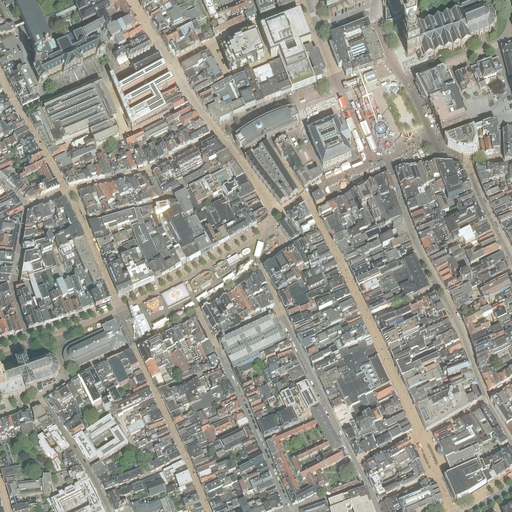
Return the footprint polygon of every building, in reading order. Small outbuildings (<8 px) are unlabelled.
[(31,0),(4,0),(3,1),(5,8),(6,7),(6,8),(14,4),(27,34),(32,44),(30,44),(28,50),(32,51),(37,61),(36,61),(32,62),(32,66),(33,68),(35,69),(32,70),(38,83),(41,82),(41,83),(43,84),(45,83),(45,81),(45,80),(47,79),(46,77),(61,70),(63,73),(82,64),(80,61),(95,53),(96,55),(98,54),(99,55),(100,56),(102,55),(103,53),(102,52),(105,51),(98,38),(90,42),(89,38),(84,40),(81,33),(80,32),(72,36),(71,35),(61,40),(60,38),(55,41),(51,43),(31,0)] [(96,25),(81,33),(84,40),(89,38),(97,34),(100,40),(101,40),(106,51),(107,53),(110,52),(104,41),(103,41),(102,39),(104,38),(101,32),(100,32),(99,30),(102,29),(103,31),(112,26),(104,12),(110,9),(110,8),(114,6),(117,11),(119,10),(121,12),(122,14),(113,18),(116,24),(131,16),(132,16),(127,8),(122,0),(105,0),(95,5),(95,4),(92,0),(91,0),(86,3),(85,4),(85,3),(83,4),(82,2),(74,6),(55,15),(57,18),(76,9),(82,22),(95,16),(99,24),(96,25)] [(144,11),(145,11),(156,4),(153,0),(151,0),(141,6),(144,11)] [(148,16),(148,17),(159,11),(159,10),(163,9),(173,3),(176,1),(176,0),(173,0),(172,1),(171,0),(163,0),(160,2),(156,4),(145,11),(144,11),(147,17),(148,16)] [(212,18),(215,23),(216,23),(216,22),(216,21),(220,20),(217,14),(216,15),(216,11),(217,10),(213,0),(202,0),(210,19),(212,18)] [(216,21),(216,22),(216,23),(221,34),(228,31),(225,24),(229,22),(227,19),(227,18),(232,16),(232,18),(239,15),(243,13),(245,12),(252,9),(247,0),(237,0),(240,5),(217,14),(220,20),(216,21)] [(255,4),(260,18),(275,12),(270,0),(254,0),(256,3),(255,4)] [(279,11),(289,7),(287,0),(276,4),(279,11)] [(343,3),(350,0),(324,0),(327,9),(339,5),(343,4),(343,3)] [(387,0),(388,4),(387,4),(387,5),(388,5),(387,5),(387,6),(387,7),(388,8),(389,8),(389,9),(391,14),(393,20),(400,17),(403,16),(404,17),(405,16),(405,15),(399,0),(387,0)] [(399,0),(405,15),(409,14),(416,11),(417,0),(399,0)] [(169,30),(166,24),(169,22),(172,29),(189,20),(192,25),(196,23),(206,18),(201,5),(200,3),(199,1),(195,4),(193,5),(196,9),(187,14),(183,6),(176,9),(152,22),(151,22),(155,29),(159,35),(169,30)] [(474,3),(474,1),(458,7),(457,9),(459,13),(451,16),(450,15),(449,15),(449,17),(442,19),(442,17),(441,18),(441,20),(433,22),(433,21),(432,21),(432,23),(424,26),(422,25),(421,27),(415,29),(413,28),(413,29),(414,30),(416,37),(422,52),(425,59),(428,58),(429,63),(436,60),(444,57),(443,55),(443,54),(445,54),(444,52),(452,49),(453,51),(454,51),(453,49),(460,46),(461,48),(462,48),(461,46),(462,46),(462,45),(464,45),(465,45),(464,44),(467,43),(467,44),(468,43),(470,42),(471,42),(470,41),(470,40),(470,39),(474,37),(474,38),(475,38),(475,37),(479,35),(479,36),(480,36),(479,35),(480,35),(481,34),(482,33),(483,34),(483,33),(484,34),(485,34),(484,33),(488,32),(489,33),(490,32),(489,31),(493,28),(494,28),(495,28),(494,27),(495,22),(496,22),(496,21),(495,21),(495,17),(496,16),(495,15),(494,16),(492,12),(492,11),(492,10),(491,11),(486,9),(487,8),(486,7),(485,8),(482,9),(479,1),(474,3)] [(173,3),(163,9),(165,12),(161,14),(159,11),(148,17),(151,22),(152,22),(176,9),(173,3)] [(245,12),(243,13),(244,15),(247,23),(254,20),(256,19),(253,11),(252,9),(245,12)] [(109,42),(113,40),(138,27),(133,18),(132,16),(131,17),(131,16),(116,24),(112,26),(103,31),(109,42)] [(241,25),(245,24),(242,16),(240,17),(238,18),(234,19),(229,22),(225,24),(228,31),(238,26),(241,25)] [(260,32),(261,34),(262,37),(268,50),(271,58),(278,56),(279,58),(280,61),(292,92),(293,92),(294,93),(298,91),(299,91),(300,89),(304,88),(307,86),(309,87),(313,85),(313,84),(315,83),(312,75),(303,53),(303,52),(301,47),(311,43),(307,32),(301,16),(260,32)] [(189,20),(172,29),(169,30),(159,35),(163,41),(180,32),(192,25),(189,20)] [(0,36),(15,31),(12,23),(0,26),(0,36)] [(201,32),(196,23),(192,25),(180,32),(163,41),(164,42),(169,49),(169,48),(174,46),(180,43),(177,37),(181,35),(184,41),(194,35),(201,32)] [(221,34),(216,23),(215,23),(210,25),(215,37),(221,34)] [(363,37),(372,34),(367,23),(359,26),(363,37)] [(363,37),(359,26),(351,30),(354,37),(359,35),(362,38),(363,37)] [(138,27),(113,40),(118,47),(129,42),(134,39),(142,34),(138,27)] [(344,41),(346,40),(354,37),(351,30),(343,33),(343,32),(338,35),(330,37),(333,44),(329,46),(331,51),(335,50),(346,46),(344,41)] [(256,33),(220,47),(230,72),(265,58),(256,33)] [(131,46),(136,43),(144,39),(145,38),(142,34),(134,39),(135,40),(130,43),(131,45),(131,46)] [(363,37),(362,38),(370,61),(372,68),(373,68),(382,65),(383,64),(383,63),(382,60),(384,59),(384,60),(384,58),(375,37),(374,34),(372,35),(372,34),(363,37)] [(180,43),(174,46),(179,56),(200,45),(206,41),(204,37),(198,40),(197,40),(194,35),(184,41),(180,43)] [(417,54),(422,52),(416,37),(411,38),(411,39),(411,40),(410,41),(408,41),(408,40),(407,40),(401,42),(403,48),(404,48),(405,48),(406,49),(406,50),(405,51),(405,52),(407,58),(413,56),(413,55),(413,54),(414,53),(415,53),(416,54),(417,54)] [(131,45),(128,46),(131,52),(148,43),(145,38),(144,39),(136,43),(131,46),(131,45)] [(148,43),(131,52),(125,55),(127,60),(129,60),(150,49),(151,47),(148,43)] [(346,45),(346,46),(335,50),(331,51),(338,69),(342,68),(346,77),(352,75),(352,74),(347,58),(351,57),(346,45)] [(511,45),(501,48),(503,56),(511,53),(511,45)] [(128,46),(122,49),(125,55),(131,52),(128,46)] [(179,56),(174,46),(169,48),(170,49),(169,49),(175,58),(179,56)] [(125,55),(122,49),(113,54),(116,60),(125,55)] [(321,80),(323,79),(322,76),(327,74),(317,50),(313,52),(311,50),(303,53),(312,75),(315,83),(317,82),(318,83),(321,82),(321,80)] [(424,61),(425,59),(422,52),(417,54),(420,62),(423,60),(424,61)] [(183,67),(181,68),(185,75),(200,68),(204,66),(213,61),(211,57),(210,57),(208,53),(203,56),(196,60),(183,67)] [(511,53),(503,56),(503,58),(504,60),(509,78),(511,77),(511,57),(511,56),(511,53)] [(137,77),(163,64),(158,56),(133,69),(137,77)] [(372,68),(370,61),(354,66),(351,57),(347,58),(352,74),(352,75),(372,68)] [(498,83),(505,81),(501,68),(498,59),(497,59),(491,61),(477,66),(471,69),(477,85),(480,91),(485,89),(482,81),(496,76),(498,83)] [(213,61),(204,66),(208,73),(207,73),(210,80),(210,81),(213,85),(223,79),(221,75),(218,70),(218,69),(217,68),(216,65),(213,61)] [(269,66),(281,97),(292,93),(291,93),(292,92),(280,61),(269,66)] [(5,74),(11,72),(8,65),(2,68),(5,74)] [(110,80),(115,92),(132,133),(169,115),(166,109),(163,103),(160,98),(158,94),(175,85),(171,79),(155,88),(150,91),(148,86),(146,84),(167,72),(164,66),(143,77),(129,85),(119,90),(115,78),(110,80)] [(200,68),(185,75),(189,83),(190,83),(207,73),(208,73),(204,66),(200,68)] [(253,72),(265,104),(281,98),(281,97),(269,66),(253,72)] [(26,92),(29,98),(37,94),(38,94),(35,89),(34,90),(24,67),(16,71),(17,73),(19,78),(22,85),(24,88),(26,92)] [(455,89),(447,69),(434,74),(415,81),(427,105),(441,99),(440,95),(455,89)] [(469,70),(460,74),(467,89),(469,88),(475,86),(469,70)] [(19,78),(17,73),(12,75),(11,72),(5,74),(6,77),(9,83),(19,78)] [(253,72),(245,76),(257,106),(265,104),(253,72)] [(190,83),(189,83),(193,90),(194,89),(193,90),(210,81),(210,80),(207,73),(190,83)] [(467,89),(460,74),(455,76),(463,96),(471,93),(469,88),(467,89)] [(245,76),(234,80),(236,84),(245,111),(257,106),(245,76)] [(12,90),(22,85),(19,78),(9,83),(12,90)] [(231,79),(211,90),(213,96),(236,84),(234,80),(233,80),(231,79)] [(210,81),(193,90),(196,95),(210,88),(213,86),(213,85),(210,81)] [(96,147),(119,137),(112,121),(117,119),(109,102),(111,101),(106,91),(105,92),(101,84),(83,92),(44,109),(44,110),(37,114),(36,115),(43,130),(38,133),(49,152),(64,145),(63,143),(89,131),(96,147)] [(244,112),(245,111),(236,84),(213,96),(214,96),(218,103),(216,103),(216,104),(214,105),(216,110),(209,113),(218,125),(225,122),(245,113),(244,112)] [(14,93),(17,97),(26,92),(24,88),(22,85),(12,90),(14,93)] [(160,98),(163,103),(180,94),(177,89),(160,98)] [(459,98),(455,89),(440,95),(441,99),(427,105),(436,122),(437,124),(442,134),(455,129),(469,124),(465,114),(459,98)] [(200,103),(201,102),(213,96),(211,90),(198,96),(197,97),(200,103)] [(503,90),(495,98),(497,100),(505,92),(504,91),(503,90)] [(17,97),(20,103),(29,98),(26,92),(17,97)] [(31,103),(38,100),(39,100),(39,99),(37,94),(29,98),(31,103)] [(180,94),(163,103),(166,109),(169,108),(171,107),(171,106),(178,102),(184,99),(180,94),(180,95),(180,94)] [(213,96),(201,102),(201,103),(204,109),(213,104),(212,101),(213,101),(211,98),(213,96)] [(0,105),(8,103),(8,102),(7,101),(6,97),(0,98),(0,105)] [(23,107),(31,103),(29,98),(20,103),(22,107),(23,107)] [(184,101),(183,101),(184,100),(184,99),(178,102),(171,106),(171,107),(172,107),(174,112),(181,109),(188,105),(184,100),(184,101)] [(208,112),(209,113),(216,110),(214,105),(216,104),(216,103),(215,104),(213,101),(212,101),(213,104),(204,109),(205,108),(204,109),(206,113),(207,113),(208,112)] [(0,115),(7,112),(12,110),(9,104),(0,106),(0,115)] [(184,118),(193,114),(194,113),(190,109),(181,113),(184,118)] [(10,120),(16,117),(12,110),(7,112),(0,115),(0,119),(1,121),(4,119),(5,120),(9,118),(10,120)] [(266,121),(264,122),(271,139),(273,138),(280,135),(298,128),(296,123),(298,122),(295,115),(293,116),(291,112),(282,115),(273,119),(266,121)] [(184,118),(181,113),(172,118),(165,121),(168,126),(179,121),(184,118)] [(180,123),(168,130),(167,127),(164,128),(166,132),(168,131),(171,136),(179,132),(199,122),(200,122),(194,114),(193,114),(184,118),(179,121),(180,123)] [(37,133),(38,133),(43,130),(36,115),(30,118),(30,120),(29,121),(30,121),(37,133)] [(5,120),(9,128),(10,127),(11,128),(15,126),(19,124),(17,120),(16,117),(10,120),(9,118),(5,120)] [(350,140),(349,138),(348,137),(348,136),(347,134),(346,132),(346,130),(344,131),(342,126),(343,126),(342,125),(339,126),(338,126),(337,121),(335,122),(333,123),(331,123),(330,124),(329,124),(327,125),(325,126),(325,125),(323,126),(321,127),(319,128),(317,129),(316,129),(316,130),(315,130),(313,131),(311,132),(312,132),(310,132),(308,133),(309,135),(310,136),(309,137),(310,138),(311,140),(312,142),(313,143),(312,143),(313,144),(312,144),(313,145),(313,146),(314,148),(315,150),(315,152),(316,154),(317,156),(318,157),(318,158),(319,158),(319,160),(320,162),(320,161),(321,163),(321,165),(322,167),(323,168),(325,168),(324,168),(326,167),(328,166),(330,165),(330,166),(330,165),(331,166),(332,165),(333,164),(334,164),(336,163),(336,164),(339,162),(338,162),(340,162),(340,161),(342,161),(344,160),(344,159),(346,159),(348,158),(349,157),(351,156),(349,152),(350,152),(349,151),(352,150),(352,149),(351,149),(351,146),(350,144),(351,144),(350,142),(350,140)] [(25,128),(22,122),(15,126),(11,128),(10,127),(9,128),(5,130),(8,136),(13,133),(25,128)] [(137,142),(143,140),(144,143),(166,132),(164,128),(167,127),(164,122),(142,133),(133,137),(136,143),(132,145),(133,145),(136,153),(142,150),(141,150),(137,142)] [(200,122),(199,122),(179,132),(181,136),(183,135),(185,139),(188,137),(197,132),(205,128),(200,122)] [(269,140),(271,139),(264,122),(261,124),(257,126),(255,127),(250,130),(246,133),(242,135),(236,140),(238,143),(236,144),(240,151),(242,150),(245,154),(264,142),(269,140)] [(491,124),(489,125),(478,129),(474,131),(475,132),(475,135),(481,132),(481,134),(482,138),(483,143),(483,138),(489,137),(489,141),(490,141),(492,154),(495,154),(499,153),(500,153),(498,132),(499,132),(499,131),(498,131),(498,128),(496,122),(491,124)] [(206,128),(205,128),(197,132),(201,139),(210,135),(206,128)] [(510,129),(503,131),(502,131),(501,131),(502,131),(503,149),(504,153),(504,155),(511,155),(511,152),(511,147),(510,129)] [(26,130),(13,136),(16,140),(17,139),(28,134),(26,130)] [(472,132),(444,140),(448,149),(460,155),(464,155),(473,156),(479,155),(477,144),(477,142),(476,138),(475,135),(475,132),(474,131),(472,132)] [(197,132),(188,137),(191,144),(201,139),(197,132)] [(475,135),(476,138),(477,142),(477,144),(479,155),(485,155),(483,143),(482,138),(481,134),(481,132),(475,135)] [(29,138),(31,138),(28,134),(17,139),(19,144),(29,139),(29,138)] [(187,146),(191,144),(188,137),(185,139),(183,135),(181,136),(183,140),(184,139),(187,146)] [(182,149),(178,142),(175,136),(171,137),(174,144),(178,151),(182,149)] [(129,139),(125,141),(128,147),(132,145),(136,143),(133,137),(129,139)] [(171,137),(166,140),(173,153),(178,151),(174,144),(171,137)] [(17,145),(13,138),(8,141),(10,145),(12,148),(17,145)] [(22,149),(34,143),(33,142),(31,138),(29,139),(19,144),(17,145),(12,148),(11,148),(14,152),(14,153),(20,150),(22,149)] [(88,138),(72,145),(74,149),(90,142),(88,138)] [(183,140),(178,142),(182,149),(187,146),(184,139),(183,140)] [(169,155),(173,153),(166,140),(162,142),(164,146),(169,155)] [(10,147),(7,141),(2,144),(7,152),(7,153),(8,154),(11,152),(9,148),(10,147)] [(132,145),(133,145),(132,145),(128,147),(125,141),(121,143),(131,171),(131,169),(132,171),(137,170),(137,169),(130,154),(135,152),(132,145)] [(205,154),(200,157),(201,160),(202,160),(203,162),(203,163),(204,163),(205,164),(206,164),(207,163),(226,153),(214,141),(202,148),(205,154)] [(490,141),(489,141),(484,142),(486,155),(492,154),(490,141)] [(160,148),(164,158),(168,156),(169,155),(164,146),(162,142),(158,144),(159,147),(160,148)] [(283,155),(291,150),(290,147),(288,145),(288,144),(287,143),(287,142),(286,143),(286,142),(284,143),(282,144),(282,145),(282,144),(280,145),(280,146),(280,145),(278,146),(278,147),(280,150),(280,151),(281,152),(282,154),(282,153),(283,155)] [(26,153),(28,159),(40,154),(34,143),(22,149),(24,154),(26,153)] [(131,171),(121,143),(114,146),(118,155),(119,155),(120,157),(121,159),(126,172),(131,171)] [(160,160),(164,158),(160,148),(159,147),(158,144),(154,146),(160,160)] [(64,145),(49,152),(53,159),(68,152),(65,145),(64,145)] [(91,156),(97,154),(93,145),(86,148),(87,149),(69,157),(70,159),(70,160),(72,165),(73,167),(78,165),(79,167),(76,168),(76,171),(75,171),(76,175),(80,172),(84,170),(81,171),(81,169),(86,167),(94,164),(91,156)] [(154,146),(148,149),(155,162),(160,160),(154,146)] [(257,153),(260,157),(271,151),(267,146),(257,153)] [(202,148),(197,150),(198,154),(200,157),(205,154),(202,148)] [(149,165),(155,162),(148,149),(143,151),(149,165)] [(142,167),(143,167),(143,168),(147,166),(141,152),(142,152),(142,151),(142,150),(136,153),(142,167)] [(191,153),(198,168),(200,167),(203,165),(196,151),(191,153)] [(274,156),(271,151),(260,157),(263,162),(274,156)] [(293,172),(302,166),(296,158),(292,151),(283,155),(293,172)] [(3,157),(5,161),(13,158),(11,153),(3,157)] [(142,167),(136,153),(136,154),(134,154),(136,158),(133,159),(138,169),(142,167)] [(183,177),(182,178),(187,187),(205,178),(207,180),(206,180),(206,181),(236,166),(236,165),(232,160),(226,153),(207,163),(208,164),(199,169),(194,171),(189,174),(183,177)] [(186,156),(194,171),(199,169),(198,168),(191,153),(186,156)] [(249,164),(260,157),(257,153),(246,160),(249,164)] [(20,180),(21,179),(25,177),(37,171),(47,166),(40,154),(28,159),(26,160),(29,165),(28,165),(28,166),(22,169),(23,172),(18,176),(20,180)] [(99,164),(101,169),(107,166),(102,154),(97,156),(99,164)] [(57,167),(70,160),(70,159),(69,157),(66,156),(66,155),(54,161),(57,167)] [(108,158),(111,163),(116,175),(121,174),(116,162),(115,159),(114,155),(108,158)] [(194,171),(186,156),(180,159),(189,174),(194,171)] [(277,161),(274,156),(263,162),(266,167),(277,161)] [(121,174),(126,172),(121,159),(120,157),(115,159),(116,162),(121,174)] [(252,169),(263,162),(260,157),(249,164),(252,169)] [(0,171),(18,164),(15,159),(15,158),(0,164),(0,171)] [(175,162),(183,177),(189,174),(180,159),(175,162)] [(73,167),(72,165),(70,160),(57,167),(61,173),(73,167)] [(280,165),(277,161),(266,167),(270,172),(280,165)] [(169,165),(177,180),(182,178),(183,177),(175,162),(169,165)] [(255,174),(266,167),(263,162),(252,169),(253,171),(255,174)] [(104,178),(101,169),(99,164),(98,164),(93,166),(98,179),(104,178)] [(429,216),(431,220),(433,224),(436,222),(437,223),(438,227),(448,222),(451,220),(449,217),(446,218),(444,214),(449,212),(443,197),(435,200),(434,196),(444,193),(444,192),(445,192),(434,165),(434,164),(424,168),(424,167),(416,169),(425,195),(429,207),(430,210),(432,215),(429,216)] [(164,168),(172,183),(177,180),(169,165),(164,168)] [(283,170),(280,165),(270,172),(273,177),(283,170)] [(435,165),(434,165),(445,192),(448,199),(462,194),(460,189),(461,189),(459,184),(457,178),(455,172),(453,166),(435,165)] [(37,171),(38,171),(42,181),(40,181),(41,183),(39,183),(39,181),(38,181),(30,185),(32,189),(36,188),(40,186),(47,183),(48,186),(55,183),(53,177),(52,176),(47,166),(37,171)] [(93,166),(92,167),(86,169),(92,181),(98,179),(93,166)] [(104,178),(111,176),(107,166),(101,169),(104,178)] [(206,180),(189,190),(186,192),(185,191),(189,200),(187,201),(194,213),(194,212),(200,210),(211,205),(212,204),(213,205),(221,201),(219,197),(217,194),(222,191),(245,178),(236,166),(206,181),(206,180)] [(322,179),(319,172),(308,177),(302,166),(293,172),(305,190),(322,179)] [(73,167),(61,173),(64,178),(63,179),(70,176),(69,174),(75,171),(73,167)] [(259,179),(270,172),(266,167),(255,174),(259,179)] [(409,168),(416,187),(411,189),(413,195),(418,193),(419,197),(425,195),(416,169),(416,167),(409,168)] [(162,179),(163,179),(166,186),(172,183),(164,168),(158,171),(162,179)] [(404,169),(409,183),(411,189),(416,187),(409,168),(404,169)] [(500,180),(493,181),(491,174),(484,175),(482,168),(479,168),(479,169),(477,171),(477,172),(476,172),(477,176),(481,187),(485,186),(489,185),(493,183),(495,182),(497,188),(505,185),(505,179),(500,180)] [(500,180),(500,175),(499,168),(492,168),(491,168),(491,174),(493,181),(500,180)] [(80,172),(85,182),(92,181),(86,169),(84,170),(80,172)] [(400,186),(409,183),(404,169),(402,170),(402,169),(401,170),(400,170),(400,171),(395,172),(396,174),(400,186)] [(462,169),(455,172),(457,178),(465,175),(462,169)] [(6,181),(13,175),(14,173),(14,172),(12,172),(10,170),(0,174),(0,175),(4,180),(6,181)] [(276,181),(286,175),(283,170),(273,177),(276,181)] [(66,181),(66,183),(69,187),(74,186),(74,185),(80,184),(76,175),(75,171),(69,174),(70,176),(63,179),(65,182),(66,181)] [(153,173),(154,175),(153,175),(154,178),(155,178),(157,182),(162,179),(158,171),(153,173)] [(76,175),(80,184),(85,182),(80,172),(76,175)] [(270,172),(259,179),(262,183),(273,177),(270,172)] [(20,181),(13,175),(6,181),(7,182),(10,184),(9,184),(10,184),(13,187),(15,189),(18,185),(21,182),(20,181)] [(276,181),(279,186),(289,180),(286,175),(276,181)] [(389,176),(389,175),(382,178),(383,180),(389,195),(394,193),(395,192),(389,176)] [(465,175),(457,178),(459,184),(467,181),(465,175)] [(154,189),(147,176),(141,178),(143,182),(148,192),(154,189)] [(262,183),(266,188),(276,181),(273,177),(262,183)] [(149,193),(148,192),(143,182),(141,178),(135,180),(143,196),(149,193)] [(245,178),(222,191),(227,200),(236,196),(236,195),(237,195),(237,194),(244,191),(250,188),(251,187),(248,183),(245,178)] [(373,183),(381,199),(389,195),(383,180),(382,180),(382,178),(374,182),(373,183)] [(23,180),(21,179),(20,180),(20,181),(21,182),(18,185),(15,189),(18,191),(24,184),(25,183),(23,180)] [(157,182),(161,189),(166,186),(163,179),(162,179),(157,182)] [(143,196),(135,180),(131,181),(139,197),(139,198),(143,196)] [(180,186),(177,180),(172,183),(166,186),(161,189),(163,195),(166,193),(180,186)] [(292,185),(289,180),(279,186),(283,191),(292,185)] [(139,197),(131,181),(127,182),(133,194),(136,198),(139,197)] [(269,192),(279,186),(276,181),(266,188),(269,192)] [(133,194),(127,182),(124,183),(130,195),(133,194)] [(367,186),(374,202),(381,199),(373,183),(373,182),(366,186),(367,186)] [(59,189),(58,188),(59,188),(56,183),(55,183),(48,186),(47,183),(40,186),(40,188),(42,187),(46,194),(47,193),(47,194),(57,190),(57,189),(59,189)] [(120,187),(125,197),(125,198),(130,195),(124,183),(118,184),(120,187)] [(409,183),(400,186),(402,192),(411,189),(409,183)] [(493,183),(489,185),(485,186),(481,187),(484,193),(487,191),(487,192),(495,189),(493,183)] [(25,189),(27,187),(24,184),(18,191),(18,192),(21,194),(25,190),(25,189)] [(120,187),(118,184),(114,185),(115,188),(121,199),(125,197),(120,187)] [(116,205),(119,204),(123,203),(121,199),(115,188),(113,185),(107,187),(108,190),(115,203),(116,205)] [(295,190),(292,185),(283,191),(286,196),(295,190)] [(484,193),(487,200),(508,192),(505,185),(497,188),(495,189),(487,192),(484,193)] [(40,188),(40,186),(36,188),(37,189),(40,197),(46,194),(42,187),(40,188)] [(273,197),(283,191),(279,186),(269,192),(273,197)] [(384,227),(375,206),(374,202),(367,186),(366,187),(365,188),(364,187),(363,188),(363,189),(362,189),(361,189),(361,190),(379,229),(384,227)] [(469,186),(461,189),(460,189),(462,194),(471,191),(469,186)] [(101,191),(106,202),(108,205),(115,203),(108,190),(107,187),(100,188),(101,191)] [(227,200),(231,207),(255,196),(255,195),(251,187),(250,188),(244,191),(237,194),(237,195),(236,195),(236,196),(227,200)] [(0,191),(0,198),(11,192),(10,192),(6,188),(0,191)] [(106,202),(101,191),(100,188),(93,190),(96,196),(100,205),(106,202)] [(31,192),(29,189),(27,191),(29,193),(25,198),(28,200),(28,201),(31,201),(31,200),(34,199),(31,192)] [(37,189),(32,191),(31,192),(34,199),(40,197),(37,189)] [(152,200),(159,198),(154,189),(148,192),(149,193),(152,200)] [(413,195),(411,189),(402,192),(406,204),(415,201),(414,199),(419,197),(418,193),(413,195)] [(80,195),(80,197),(82,201),(96,196),(93,190),(80,195)] [(295,190),(286,196),(277,202),(280,206),(298,195),(295,190)] [(365,229),(367,234),(379,229),(361,190),(360,190),(359,190),(358,191),(358,190),(356,191),(357,192),(356,192),(355,193),(354,192),(354,193),(369,227),(366,229),(365,229)] [(175,197),(177,204),(184,217),(194,213),(187,201),(189,200),(185,191),(175,197)] [(277,202),(286,196),(283,191),(273,197),(277,202)] [(487,200),(490,206),(511,196),(511,191),(508,192),(487,200)] [(0,204),(14,196),(11,192),(0,198),(0,204)] [(354,193),(354,192),(349,195),(350,195),(359,217),(360,216),(366,229),(369,227),(354,193)] [(143,196),(146,202),(152,200),(149,193),(143,196)] [(400,214),(399,211),(399,210),(396,203),(396,202),(396,201),(395,198),(396,197),(394,193),(389,195),(381,199),(374,202),(375,206),(384,227),(394,222),(400,220),(402,219),(401,215),(400,214)] [(462,205),(474,199),(472,193),(460,199),(462,205)] [(130,195),(134,206),(139,204),(138,203),(136,198),(133,194),(130,195)] [(316,208),(317,208),(317,207),(318,206),(318,207),(320,206),(321,205),(323,204),(322,204),(324,203),(324,204),(325,203),(324,202),(326,201),(322,195),(321,195),(321,194),(319,195),(318,196),(317,197),(316,198),(316,197),(315,198),(314,199),(313,199),(312,199),(313,201),(313,200),(314,202),(314,203),(314,204),(315,204),(316,206),(315,207),(316,208)] [(125,198),(130,207),(134,206),(130,195),(125,198)] [(359,217),(350,195),(349,196),(345,198),(344,198),(357,225),(358,228),(360,232),(365,229),(366,229),(360,216),(359,217)] [(0,215),(22,206),(14,196),(0,204),(0,215)] [(96,196),(82,201),(87,212),(93,210),(99,208),(101,207),(100,205),(96,196)] [(231,207),(233,211),(242,207),(242,208),(244,207),(244,206),(257,200),(255,196),(231,207)] [(511,196),(490,206),(493,212),(509,205),(509,206),(511,204),(511,196)] [(123,203),(125,208),(130,207),(125,198),(125,197),(121,199),(123,203)] [(357,225),(344,198),(341,200),(342,201),(348,216),(350,220),(353,228),(357,225)] [(460,216),(461,217),(476,209),(478,208),(475,201),(474,199),(462,205),(457,208),(460,216)] [(58,202),(57,202),(62,213),(60,215),(63,221),(61,223),(60,222),(58,223),(53,225),(55,228),(50,229),(54,238),(77,227),(72,217),(71,215),(72,214),(71,214),(70,212),(64,200),(59,202),(58,202)] [(257,200),(244,206),(244,207),(242,208),(242,207),(233,211),(237,218),(260,206),(257,200)] [(348,216),(342,201),(341,201),(341,200),(340,200),(335,203),(342,218),(348,216)] [(213,205),(206,208),(224,243),(229,241),(228,239),(229,239),(230,241),(230,240),(212,208),(222,203),(221,201),(213,205)] [(222,203),(212,208),(230,240),(234,238),(238,236),(242,234),(244,233),(244,232),(239,223),(239,222),(238,223),(237,223),(236,222),(225,201),(222,203)] [(409,213),(418,210),(415,201),(406,204),(409,213)] [(52,204),(58,223),(60,222),(61,223),(63,221),(60,215),(62,213),(57,202),(52,204)] [(105,214),(108,213),(112,212),(108,205),(106,202),(100,205),(101,207),(105,214)] [(108,205),(112,212),(118,210),(116,205),(115,203),(108,205)] [(155,213),(164,231),(181,267),(187,264),(187,263),(170,229),(169,229),(165,220),(164,216),(170,213),(168,203),(156,206),(157,211),(155,212),(155,213)] [(200,256),(194,242),(195,239),(184,217),(177,204),(168,203),(170,213),(164,216),(165,220),(169,229),(170,229),(187,263),(200,256)] [(342,218),(335,203),(328,207),(332,214),(334,217),(336,221),(342,218)] [(52,204),(46,206),(53,225),(58,223),(52,204)] [(496,217),(498,216),(511,209),(511,204),(509,206),(494,212),(496,217)] [(0,225),(2,224),(22,212),(22,210),(22,206),(0,215),(0,225)] [(53,225),(46,206),(36,210),(41,223),(42,224),(50,221),(52,225),(53,225)] [(143,216),(155,213),(155,212),(157,211),(156,206),(141,210),(143,216)] [(264,212),(260,206),(237,218),(238,221),(247,217),(249,221),(253,219),(264,212)] [(302,214),(301,215),(304,220),(305,224),(312,220),(310,217),(305,207),(300,210),(302,214)] [(327,216),(332,214),(328,207),(323,209),(327,216)] [(411,218),(430,210),(429,207),(410,214),(411,218)] [(96,217),(102,215),(99,208),(93,210),(96,217)] [(224,243),(206,208),(201,211),(219,246),(224,243)] [(448,250),(446,245),(456,241),(460,239),(458,236),(468,230),(469,231),(485,223),(485,222),(483,217),(481,214),(481,213),(478,209),(479,208),(478,208),(477,209),(476,209),(461,217),(460,216),(455,218),(451,220),(448,222),(438,227),(439,227),(442,226),(443,227),(439,229),(438,227),(435,229),(435,228),(429,231),(433,239),(438,248),(440,253),(448,250),(448,249),(448,250)] [(319,211),(318,213),(319,213),(321,219),(327,216),(323,209),(319,211)] [(511,209),(498,216),(496,217),(498,221),(503,219),(511,215),(511,209)] [(32,211),(37,222),(38,225),(41,223),(36,210),(32,211)] [(87,212),(90,219),(92,218),(96,217),(93,210),(87,212)] [(138,246),(152,276),(154,280),(155,282),(161,278),(161,277),(162,277),(162,278),(162,277),(163,277),(168,274),(151,240),(149,236),(144,225),(139,210),(135,211),(137,222),(131,224),(132,227),(138,246)] [(181,267),(164,231),(155,213),(143,216),(141,210),(139,210),(144,225),(149,236),(157,232),(159,236),(176,270),(181,267)] [(214,249),(219,246),(201,211),(200,210),(194,212),(214,249)] [(294,226),(304,220),(301,215),(302,214),(300,210),(293,213),(287,216),(289,219),(291,221),(292,223),(294,226)] [(413,222),(429,216),(432,215),(430,210),(411,218),(413,222)] [(37,222),(32,211),(27,213),(37,222)] [(123,227),(125,226),(129,225),(131,224),(137,222),(135,211),(126,213),(126,214),(97,222),(100,231),(102,235),(120,228),(120,227),(123,226),(123,227)] [(22,212),(2,224),(20,226),(21,220),(21,218),(22,212)] [(214,249),(194,212),(194,213),(184,217),(195,239),(194,242),(200,256),(201,256),(200,255),(201,254),(202,255),(203,255),(204,254),(204,253),(204,252),(212,250),(213,250),(214,249)] [(264,212),(253,219),(256,225),(260,223),(266,216),(264,212)] [(27,213),(26,220),(37,222),(27,213)] [(332,214),(327,216),(321,219),(323,222),(334,217),(332,214)] [(511,215),(503,219),(498,221),(501,226),(511,220),(511,215)] [(327,229),(350,220),(348,216),(342,218),(336,221),(325,226),(327,229)] [(415,227),(431,220),(429,216),(413,222),(415,227)] [(253,227),(249,221),(247,217),(238,221),(239,223),(244,220),(246,224),(245,224),(248,230),(253,227)] [(323,222),(325,226),(336,221),(334,217),(323,222)] [(379,229),(382,237),(393,231),(394,233),(391,235),(392,238),(395,236),(397,241),(405,238),(407,237),(404,229),(403,229),(401,226),(404,225),(402,219),(400,220),(394,222),(384,227),(379,229)] [(33,228),(33,229),(35,228),(34,225),(36,224),(37,229),(43,228),(43,229),(34,231),(34,232),(36,232),(44,231),(42,224),(41,223),(38,225),(37,222),(26,220),(25,229),(31,229),(33,228)] [(244,220),(239,223),(244,232),(248,230),(245,224),(246,224),(244,220)] [(305,224),(304,220),(294,226),(297,229),(305,224)] [(312,220),(305,224),(297,229),(299,233),(307,229),(307,228),(314,224),(312,220)] [(350,220),(327,229),(330,235),(332,234),(348,227),(348,225),(350,224),(352,228),(353,228),(350,220)] [(415,227),(417,232),(433,224),(431,220),(415,227)] [(505,230),(511,226),(511,220),(501,226),(503,231),(505,230)] [(52,225),(50,221),(42,224),(44,231),(50,229),(55,228),(53,225),(52,225)] [(285,221),(280,226),(280,227),(279,228),(290,242),(291,241),(291,242),(292,242),(298,238),(299,238),(298,237),(293,229),(286,221),(285,221)] [(90,225),(93,234),(95,237),(94,237),(102,235),(100,231),(97,222),(89,225),(90,225)] [(471,236),(488,228),(485,223),(469,231),(471,236)] [(18,235),(19,226),(20,227),(20,226),(2,224),(0,225),(0,254),(9,256),(9,255),(14,255),(17,238),(18,238),(18,235)] [(357,228),(358,228),(357,225),(353,228),(352,228),(350,224),(348,225),(348,227),(332,234),(330,235),(333,240),(335,239),(351,232),(351,233),(357,229),(357,228)] [(429,231),(435,228),(433,224),(417,232),(418,236),(419,236),(421,235),(429,231)] [(113,238),(125,233),(123,227),(123,226),(120,227),(120,228),(102,235),(94,237),(94,238),(95,237),(95,238),(97,243),(97,244),(113,238)] [(59,250),(83,239),(78,227),(77,227),(54,238),(59,250)] [(339,247),(367,234),(365,229),(360,232),(358,228),(357,228),(357,229),(351,233),(351,232),(335,239),(333,241),(337,248),(339,247)] [(491,234),(488,228),(471,236),(469,231),(468,230),(458,236),(460,239),(456,241),(458,245),(457,245),(457,246),(459,249),(466,246),(489,235),(491,234)] [(382,237),(379,229),(367,234),(339,247),(338,248),(341,255),(343,254),(364,244),(368,243),(378,239),(382,237)] [(433,239),(429,231),(421,235),(421,236),(419,237),(421,243),(433,239)] [(97,244),(98,246),(101,251),(116,246),(118,245),(128,241),(125,233),(113,238),(97,244)] [(316,246),(314,242),(321,238),(319,233),(312,237),(306,240),(311,248),(316,246)] [(468,252),(474,249),(494,239),(491,234),(489,235),(466,246),(468,252)] [(394,243),(392,238),(391,235),(380,240),(379,241),(382,248),(386,247),(390,245),(394,243)] [(159,236),(151,240),(168,274),(176,270),(159,236)] [(392,250),(395,249),(400,247),(409,244),(410,244),(407,237),(405,238),(397,241),(394,243),(390,245),(392,250)] [(83,240),(83,239),(59,250),(60,254),(58,254),(60,258),(65,270),(74,266),(74,267),(81,265),(81,267),(78,268),(86,286),(84,286),(87,292),(89,293),(90,296),(97,294),(94,287),(98,285),(102,283),(102,284),(103,283),(98,273),(99,272),(98,270),(97,271),(92,258),(92,257),(92,256),(91,256),(84,239),(83,240)] [(421,243),(426,253),(438,248),(433,239),(421,243)] [(494,245),(496,244),(494,239),(474,249),(476,253),(494,245)] [(302,242),(306,251),(311,248),(306,240),(302,242)] [(150,277),(145,265),(134,241),(123,246),(125,253),(120,255),(121,259),(127,273),(137,268),(142,280),(150,277)] [(307,253),(306,251),(302,242),(298,244),(303,255),(307,253)] [(306,261),(317,256),(316,254),(318,253),(317,252),(326,247),(324,242),(316,246),(311,248),(306,251),(307,253),(303,255),(306,261)] [(343,254),(341,255),(347,264),(381,248),(379,243),(366,249),(364,244),(343,254)] [(311,273),(309,269),(306,263),(307,263),(306,261),(303,255),(298,244),(294,247),(295,248),(294,248),(307,274),(311,273)] [(395,249),(398,254),(410,250),(412,249),(410,244),(409,244),(400,247),(395,249)] [(474,249),(468,252),(459,256),(460,259),(466,256),(470,265),(492,255),(499,251),(500,251),(496,244),(494,245),(476,253),(474,249)] [(118,245),(116,246),(101,251),(100,252),(103,259),(106,257),(120,252),(120,251),(118,245)] [(384,254),(384,253),(392,250),(390,245),(386,247),(387,250),(383,252),(382,248),(381,248),(347,264),(350,271),(384,254)] [(448,250),(440,253),(430,258),(429,259),(432,264),(433,263),(459,249),(457,246),(457,245),(448,249),(448,250)] [(468,252),(466,246),(459,249),(433,263),(432,264),(434,269),(436,268),(446,263),(453,259),(459,256),(468,252)] [(285,252),(287,254),(295,267),(305,286),(308,285),(307,283),(304,276),(307,274),(294,248),(293,247),(285,252)] [(316,254),(317,256),(328,251),(326,247),(317,252),(318,253),(316,254)] [(430,258),(440,253),(438,248),(426,253),(429,259),(430,258)] [(355,276),(382,263),(387,261),(389,265),(400,259),(398,254),(395,249),(392,250),(384,254),(350,271),(353,276),(355,276)] [(400,259),(414,253),(412,249),(410,250),(398,254),(400,259)] [(25,254),(22,266),(25,266),(53,257),(51,252),(42,255),(40,251),(25,254)] [(306,263),(309,269),(318,265),(316,261),(330,254),(328,251),(317,256),(306,261),(307,263),(306,263)] [(295,267),(287,254),(285,252),(282,255),(282,256),(295,277),(299,284),(301,288),(305,286),(295,267)] [(318,265),(332,258),(330,254),(316,261),(318,265)] [(0,265),(12,266),(13,262),(14,263),(14,261),(13,261),(14,256),(4,256),(0,255),(0,265)] [(416,259),(415,255),(400,262),(402,268),(392,273),(400,289),(406,299),(429,289),(415,259),(416,259)] [(473,279),(477,277),(505,263),(501,255),(500,255),(501,255),(487,262),(487,261),(481,264),(469,271),(473,279)] [(120,265),(116,256),(104,261),(104,262),(103,262),(107,270),(108,270),(118,266),(120,265)] [(286,282),(295,277),(282,256),(273,263),(274,265),(282,279),(283,278),(286,282)] [(40,283),(43,281),(41,275),(40,273),(45,271),(56,266),(53,257),(25,266),(22,266),(21,276),(29,278),(29,276),(33,275),(35,281),(39,280),(40,283)] [(332,258),(318,265),(309,269),(311,273),(333,262),(332,258)] [(459,270),(453,259),(446,263),(449,268),(450,268),(453,273),(456,272),(459,270)] [(399,261),(384,268),(357,282),(356,283),(358,288),(360,288),(378,279),(392,273),(402,268),(400,262),(399,261)] [(333,262),(311,273),(307,274),(304,276),(307,283),(312,281),(337,269),(334,262),(333,262)] [(274,265),(273,263),(270,265),(270,266),(265,269),(264,269),(278,292),(288,287),(289,289),(299,284),(295,277),(286,282),(283,278),(282,279),(274,265)] [(355,283),(356,282),(357,282),(384,268),(382,263),(355,276),(353,277),(355,283)] [(435,269),(437,274),(449,268),(446,263),(436,268),(437,268),(435,269)] [(501,275),(509,271),(505,263),(477,277),(480,285),(489,281),(496,277),(501,275)] [(119,267),(118,266),(108,270),(109,273),(109,274),(113,283),(123,278),(122,276),(123,275),(121,272),(123,271),(121,266),(119,267)] [(66,273),(66,274),(81,313),(89,310),(84,299),(89,297),(90,296),(89,293),(87,292),(77,268),(73,270),(73,271),(75,277),(71,279),(69,273),(68,272),(66,272),(66,273)] [(128,276),(128,277),(133,291),(134,290),(144,286),(142,280),(137,268),(127,273),(128,276)] [(437,274),(440,279),(453,273),(450,268),(449,268),(437,274)] [(0,276),(10,277),(10,276),(12,270),(6,269),(6,270),(2,270),(3,270),(0,270),(0,276)] [(311,294),(342,280),(337,270),(312,282),(312,281),(307,283),(308,285),(311,294)] [(56,301),(63,319),(69,317),(64,304),(63,305),(61,299),(62,299),(56,284),(54,284),(57,292),(53,293),(50,283),(49,283),(46,273),(45,271),(40,273),(41,275),(43,281),(45,286),(46,285),(47,288),(52,302),(56,301)] [(473,279),(469,271),(460,275),(461,277),(459,278),(462,284),(473,279)] [(456,272),(453,273),(440,279),(443,285),(459,277),(456,272)] [(366,305),(400,289),(392,273),(378,279),(380,282),(379,285),(378,285),(380,289),(381,293),(364,301),(366,305)] [(510,279),(511,278),(511,277),(510,273),(502,277),(483,286),(481,287),(482,291),(480,292),(481,294),(481,293),(510,279)] [(66,282),(62,283),(75,315),(81,313),(66,274),(64,276),(66,282)] [(256,278),(262,292),(268,290),(261,274),(256,278)] [(49,324),(35,281),(33,275),(29,276),(29,278),(29,281),(35,298),(43,326),(49,324)] [(62,299),(61,299),(63,305),(64,304),(69,317),(75,315),(62,283),(59,276),(54,279),(56,284),(62,299)] [(154,281),(154,280),(152,276),(150,277),(142,280),(144,286),(154,281)] [(133,291),(128,277),(123,278),(113,283),(116,291),(119,297),(133,291)] [(471,289),(480,285),(477,277),(473,279),(462,284),(447,291),(450,295),(469,285),(471,289)] [(273,305),(270,306),(266,299),(262,292),(256,278),(245,285),(260,311),(261,313),(261,314),(262,313),(275,308),(273,305)] [(462,284),(459,278),(444,286),(447,291),(462,284)] [(489,308),(492,307),(492,306),(497,303),(498,304),(499,304),(496,298),(495,298),(496,300),(491,303),(489,300),(501,295),(500,293),(511,287),(511,278),(510,279),(481,293),(485,300),(489,308)] [(378,285),(379,285),(380,282),(378,279),(360,288),(358,289),(360,292),(372,287),(372,288),(378,285)] [(45,288),(47,288),(46,285),(45,286),(43,281),(40,283),(39,280),(35,281),(49,324),(50,324),(57,321),(56,321),(55,316),(53,314),(44,287),(45,287),(45,288)] [(346,288),(342,280),(311,294),(314,301),(346,288)] [(102,283),(98,285),(105,303),(109,301),(110,300),(103,283),(102,284),(102,283)] [(288,287),(278,292),(279,294),(278,294),(284,308),(286,312),(304,305),(303,303),(306,301),(301,288),(299,284),(289,289),(288,287)] [(0,287),(0,291),(1,295),(9,293),(7,285),(6,286),(0,287)] [(97,294),(101,305),(105,303),(98,285),(94,287),(97,294)] [(245,285),(240,289),(255,313),(260,311),(245,285)] [(286,312),(289,318),(316,306),(316,305),(314,301),(311,294),(308,285),(305,286),(301,288),(306,301),(303,303),(304,305),(286,312)] [(360,292),(363,297),(380,289),(378,285),(379,285),(378,285),(372,288),(372,287),(360,292)] [(469,285),(450,295),(452,301),(462,296),(463,298),(466,297),(467,299),(473,296),(471,292),(472,291),(471,289),(469,285)] [(511,293),(511,287),(500,293),(501,295),(501,296),(504,295),(505,297),(511,293)] [(30,300),(25,288),(15,290),(16,291),(19,290),(20,293),(22,298),(23,300),(24,305),(28,315),(31,324),(32,329),(38,327),(30,300)] [(346,288),(314,301),(316,305),(348,292),(346,288)] [(250,315),(255,313),(240,289),(239,289),(235,292),(245,309),(241,311),(242,313),(246,311),(249,315),(250,315)] [(380,289),(363,297),(364,301),(381,293),(380,289)] [(400,289),(366,305),(369,310),(369,309),(373,307),(378,305),(382,303),(382,304),(384,303),(392,299),(396,297),(401,295),(403,294),(400,289)] [(271,297),(268,290),(262,292),(266,299),(271,297)] [(3,320),(8,318),(6,313),(2,314),(0,310),(5,308),(5,307),(0,291),(0,335),(1,339),(9,337),(3,320)] [(235,292),(231,295),(232,296),(241,311),(245,309),(235,292)] [(316,306),(319,311),(350,297),(348,292),(316,305),(316,306)] [(496,298),(499,304),(511,298),(511,293),(505,297),(504,295),(501,296),(496,298)] [(101,305),(97,294),(90,296),(95,307),(101,305)] [(403,294),(396,297),(398,303),(406,299),(403,294)] [(433,295),(426,298),(429,305),(438,301),(435,294),(433,295)] [(232,296),(231,295),(227,297),(238,315),(241,320),(243,319),(244,321),(248,319),(248,320),(251,318),(250,315),(249,315),(246,311),(242,313),(241,311),(232,296)] [(462,296),(452,301),(455,306),(465,302),(463,298),(462,296)] [(455,306),(458,310),(468,306),(474,303),(472,299),(474,298),(473,296),(467,299),(466,297),(463,298),(465,302),(455,306)] [(89,297),(84,299),(89,310),(94,308),(89,297)] [(220,303),(230,319),(238,315),(227,297),(225,298),(225,299),(220,303)] [(352,302),(350,297),(319,311),(315,313),(317,317),(321,316),(351,303),(352,302)] [(11,299),(11,298),(3,300),(5,307),(13,305),(11,299)] [(35,298),(30,300),(38,327),(43,326),(35,298)] [(430,309),(429,305),(426,298),(421,301),(423,306),(424,305),(426,309),(424,309),(426,312),(430,309)] [(492,307),(489,308),(493,314),(511,305),(511,298),(499,304),(498,304),(498,305),(493,308),(492,307)] [(394,305),(392,299),(384,303),(387,308),(394,305)] [(485,300),(477,304),(480,312),(489,308),(485,300)] [(53,314),(55,316),(56,321),(57,321),(63,319),(56,301),(52,302),(56,312),(53,314)] [(421,301),(416,303),(420,314),(426,312),(424,309),(426,309),(424,305),(423,306),(421,301)] [(429,305),(430,309),(431,310),(439,306),(440,306),(438,301),(429,305)] [(321,316),(317,317),(319,321),(320,325),(327,322),(333,319),(333,320),(339,317),(338,317),(351,310),(352,312),(356,309),(353,302),(351,303),(321,316)] [(217,313),(221,321),(225,319),(226,321),(230,319),(220,303),(213,306),(217,313)] [(387,308),(384,303),(382,304),(382,303),(378,305),(373,307),(369,309),(369,310),(371,315),(387,308)] [(420,314),(416,303),(409,306),(406,307),(389,315),(380,319),(375,321),(378,327),(401,317),(407,315),(410,313),(413,319),(418,316),(417,315),(420,314)] [(471,307),(475,315),(479,313),(480,312),(477,304),(471,307)] [(5,308),(7,314),(15,311),(13,305),(5,307),(5,308)] [(28,315),(24,305),(20,306),(20,307),(23,316),(28,315)] [(511,305),(493,314),(496,321),(511,313),(511,305)] [(426,312),(429,319),(429,320),(444,313),(440,306),(439,306),(431,310),(430,309),(426,312)] [(214,315),(210,308),(202,312),(212,331),(221,327),(223,333),(230,330),(226,321),(225,319),(221,321),(217,313),(214,315)] [(493,314),(489,308),(480,312),(479,313),(475,315),(462,320),(467,330),(473,328),(471,325),(476,323),(476,322),(492,314),(493,314)] [(328,323),(321,326),(320,326),(322,331),(325,329),(325,330),(358,314),(356,309),(352,312),(351,310),(338,317),(339,317),(333,320),(333,319),(327,322),(328,323)] [(13,318),(16,326),(20,324),(19,322),(18,318),(17,317),(15,311),(7,314),(8,317),(12,316),(13,318)] [(306,313),(290,321),(293,327),(317,317),(315,313),(311,315),(306,313)] [(431,324),(431,325),(436,323),(438,322),(439,321),(441,320),(443,319),(446,317),(444,313),(429,320),(431,324)] [(511,313),(496,321),(499,326),(490,331),(489,329),(487,330),(489,333),(491,332),(492,334),(492,335),(502,331),(500,328),(511,321),(511,313)] [(325,333),(328,334),(360,318),(358,314),(325,330),(327,333),(325,333)] [(31,324),(28,315),(23,316),(24,319),(25,321),(24,321),(25,321),(26,325),(28,330),(32,329),(31,324)] [(230,319),(226,321),(230,330),(240,324),(240,323),(244,321),(243,319),(241,320),(238,315),(230,319)] [(422,315),(418,317),(420,323),(415,326),(417,330),(418,329),(419,329),(422,328),(427,325),(431,324),(429,319),(427,320),(427,318),(426,318),(425,318),(424,319),(422,315)] [(221,345),(233,371),(251,363),(264,357),(288,345),(277,322),(275,319),(276,319),(276,318),(276,317),(276,316),(275,316),(274,316),(271,317),(219,342),(219,343),(219,344),(219,345),(220,345),(221,345)] [(317,317),(293,327),(295,331),(319,321),(317,317)] [(403,322),(401,317),(378,327),(381,333),(382,333),(404,324),(403,322)] [(419,333),(417,330),(415,326),(420,323),(418,317),(405,323),(407,329),(384,339),(386,345),(388,350),(404,342),(404,341),(404,340),(418,334),(419,333)] [(9,337),(14,335),(8,318),(3,320),(9,337)] [(18,333),(16,326),(13,318),(9,319),(14,335),(18,333)] [(360,318),(328,334),(330,339),(340,333),(360,323),(362,322),(360,318)] [(205,334),(204,332),(197,319),(191,322),(192,324),(194,328),(194,327),(198,335),(193,338),(195,343),(201,356),(203,361),(216,355),(205,334)] [(419,333),(418,334),(420,339),(423,338),(423,337),(429,334),(448,324),(449,323),(447,319),(441,323),(439,324),(437,325),(426,329),(425,331),(419,333)] [(320,325),(319,321),(295,331),(297,336),(310,329),(320,325)] [(511,321),(500,328),(502,331),(504,335),(511,331),(511,321)] [(360,323),(340,333),(343,340),(346,339),(349,337),(365,328),(362,322),(360,323)] [(194,328),(192,324),(191,323),(186,325),(187,327),(193,338),(198,335),(194,327),(194,328)] [(384,339),(407,329),(405,323),(404,324),(382,333),(383,333),(381,334),(384,339)] [(471,339),(472,338),(484,333),(484,331),(487,330),(489,329),(486,323),(473,328),(467,330),(471,339)] [(124,347),(125,347),(125,345),(122,340),(123,340),(120,335),(118,330),(118,331),(115,325),(115,324),(114,324),(114,325),(104,329),(103,329),(104,330),(69,347),(70,347),(69,347),(68,348),(67,349),(66,351),(65,352),(64,354),(64,355),(64,356),(64,357),(64,359),(64,361),(65,362),(66,364),(67,365),(68,365),(69,366),(70,367),(72,367),(73,367),(74,368),(76,368),(77,367),(79,367),(113,351),(114,352),(115,351),(124,347)] [(448,324),(429,334),(431,338),(436,335),(437,336),(444,333),(451,329),(452,329),(450,324),(448,324)] [(195,343),(193,338),(187,327),(186,325),(182,327),(183,329),(193,348),(194,348),(192,345),(195,343)] [(194,361),(193,359),(197,358),(194,348),(193,348),(183,329),(182,327),(178,329),(190,353),(193,359),(194,361)] [(215,337),(223,333),(221,327),(212,331),(215,337)] [(319,328),(314,330),(317,336),(303,343),(301,344),(305,352),(307,351),(329,341),(325,333),(323,335),(319,328)] [(340,333),(330,339),(333,346),(333,349),(328,351),(329,353),(329,352),(331,355),(331,357),(332,357),(339,354),(338,353),(370,339),(365,328),(349,337),(346,339),(343,340),(340,333)] [(181,351),(187,362),(193,359),(190,353),(178,329),(172,332),(181,351)] [(301,344),(303,343),(317,336),(314,330),(301,337),(298,338),(301,344)] [(491,334),(492,334),(491,332),(489,333),(487,330),(484,331),(484,333),(472,338),(472,339),(471,339),(472,343),(473,343),(486,338),(485,336),(491,333),(491,334)] [(441,345),(443,344),(456,337),(453,331),(437,339),(438,341),(431,344),(433,349),(441,345)] [(506,338),(504,335),(502,331),(492,335),(492,334),(491,334),(493,337),(490,339),(489,337),(486,338),(473,343),(472,344),(474,351),(506,338)] [(189,366),(187,362),(181,351),(172,332),(166,335),(164,335),(161,336),(160,338),(175,369),(180,379),(181,381),(194,375),(189,366)] [(329,341),(307,351),(305,352),(310,362),(312,366),(314,365),(323,360),(323,359),(331,355),(329,352),(329,353),(328,351),(333,349),(333,346),(330,339),(328,334),(325,333),(329,341)] [(420,339),(418,334),(404,340),(404,341),(404,342),(406,346),(392,353),(390,354),(393,360),(409,352),(410,354),(418,350),(419,353),(425,349),(425,348),(423,345),(423,341),(429,338),(431,338),(429,334),(423,337),(423,338),(420,339)] [(459,342),(457,339),(457,338),(456,337),(443,344),(445,349),(459,342)] [(147,345),(146,345),(154,362),(156,366),(163,363),(165,366),(168,371),(173,369),(174,370),(175,369),(160,338),(160,339),(160,338),(159,338),(159,339),(157,340),(150,344),(149,344),(147,345)] [(484,348),(474,352),(476,356),(489,350),(491,356),(492,357),(503,352),(508,349),(511,347),(509,344),(506,338),(503,339),(501,340),(500,341),(498,341),(496,342),(495,343),(493,344),(490,345),(487,346),(484,348)] [(351,356),(373,347),(370,339),(338,353),(339,354),(342,361),(352,357),(351,356)] [(406,346),(404,342),(388,350),(390,354),(392,353),(406,346)] [(412,358),(426,351),(427,351),(427,352),(428,351),(433,349),(431,344),(425,348),(425,349),(419,353),(418,350),(410,354),(409,352),(393,360),(396,366),(412,358)] [(447,350),(437,355),(440,361),(441,361),(440,360),(463,350),(460,344),(447,350)] [(138,349),(146,366),(154,362),(146,345),(138,349)] [(266,361),(267,361),(290,352),(291,351),(290,347),(290,346),(289,347),(288,345),(264,357),(266,361)] [(441,345),(433,349),(428,351),(427,352),(427,351),(426,351),(412,358),(396,366),(402,379),(423,369),(420,363),(430,358),(430,357),(437,353),(436,352),(440,350),(440,349),(443,348),(441,345)] [(348,373),(378,358),(373,347),(351,356),(352,357),(342,361),(346,369),(348,373)] [(489,350),(476,356),(476,359),(476,360),(477,362),(489,357),(490,356),(491,356),(489,350)] [(292,357),(294,357),(291,351),(290,352),(267,361),(270,368),(277,365),(279,364),(280,365),(279,363),(286,360),(292,357)] [(447,358),(449,363),(457,360),(459,359),(460,360),(460,361),(466,358),(465,357),(465,356),(463,351),(447,358)] [(119,387),(128,383),(133,380),(134,380),(133,379),(131,380),(130,378),(127,379),(125,374),(130,371),(131,375),(140,371),(138,367),(132,354),(130,353),(124,356),(125,356),(123,357),(119,358),(108,363),(119,387)] [(342,361),(339,354),(332,357),(331,357),(330,357),(330,359),(328,360),(328,361),(313,368),(316,373),(318,372),(342,361)] [(3,402),(3,401),(4,401),(3,400),(10,398),(11,400),(12,399),(11,398),(18,395),(19,397),(20,397),(19,395),(26,392),(27,393),(27,394),(28,394),(28,393),(36,390),(38,393),(44,391),(42,388),(50,385),(56,382),(55,379),(58,375),(59,375),(58,374),(59,369),(60,369),(60,368),(59,368),(57,363),(58,363),(58,362),(57,363),(53,359),(54,358),(53,357),(52,358),(47,357),(47,356),(47,357),(42,359),(41,358),(41,359),(37,361),(37,359),(36,360),(35,355),(27,358),(27,360),(18,363),(17,361),(16,362),(16,363),(17,364),(10,366),(9,365),(8,365),(9,367),(2,369),(1,368),(0,367),(1,370),(0,369),(0,394),(2,399),(1,400),(1,401),(3,402)] [(221,367),(216,355),(203,361),(205,365),(208,363),(211,370),(214,370),(221,367)] [(436,365),(441,362),(440,361),(437,355),(430,359),(420,363),(423,369),(434,364),(435,363),(436,365)] [(477,362),(476,363),(478,367),(480,372),(482,377),(490,373),(489,372),(487,368),(492,366),(493,365),(490,356),(489,357),(477,362)] [(292,358),(292,357),(286,360),(279,363),(280,365),(281,369),(279,370),(277,366),(262,372),(267,384),(272,382),(277,379),(275,373),(297,363),(294,357),(292,358)] [(325,377),(319,380),(325,392),(334,388),(337,396),(340,394),(343,399),(346,406),(348,410),(352,407),(359,404),(358,400),(390,385),(378,358),(348,373),(346,369),(337,373),(336,370),(324,376),(325,377)] [(189,366),(194,375),(194,376),(202,373),(200,367),(201,367),(201,366),(199,362),(197,363),(196,361),(194,362),(194,361),(193,359),(187,362),(189,366)] [(346,369),(342,361),(318,372),(319,372),(316,374),(319,380),(325,377),(324,376),(336,370),(337,373),(346,369)] [(446,372),(462,366),(459,361),(444,368),(445,371),(446,371),(446,372)] [(164,367),(165,366),(163,363),(156,366),(154,362),(146,366),(152,380),(155,378),(161,376),(158,370),(164,367)] [(119,387),(108,363),(101,367),(112,390),(115,389),(119,387)] [(201,367),(200,367),(202,373),(211,370),(208,363),(205,365),(201,366),(201,367)] [(251,363),(233,371),(233,372),(240,386),(246,383),(242,374),(253,369),(251,363)] [(275,373),(277,379),(300,368),(297,363),(275,373)] [(434,364),(423,369),(427,376),(435,372),(436,371),(435,368),(434,364)] [(460,374),(462,378),(472,375),(470,370),(468,364),(462,366),(446,372),(446,371),(445,371),(443,372),(443,373),(443,374),(444,375),(444,376),(446,375),(448,378),(460,374)] [(511,375),(506,365),(500,368),(507,381),(511,377),(511,375)] [(112,390),(101,367),(96,369),(97,372),(107,393),(112,390)] [(300,368),(277,379),(272,382),(274,387),(280,384),(302,373),(300,368)] [(500,368),(494,372),(496,376),(501,383),(502,384),(507,381),(500,368)] [(402,379),(405,386),(427,376),(423,369),(402,379)] [(105,394),(93,370),(86,375),(101,402),(106,399),(103,395),(105,394)] [(223,370),(217,372),(221,381),(227,378),(223,370)] [(493,370),(489,372),(490,373),(495,386),(496,388),(502,384),(501,383),(496,376),(494,372),(493,370)] [(208,387),(221,381),(217,372),(204,377),(208,387)] [(410,392),(428,383),(435,380),(437,382),(440,381),(435,372),(427,376),(405,386),(408,393),(410,392)] [(302,373),(280,384),(282,388),(286,386),(287,387),(305,378),(302,373)] [(490,373),(482,377),(489,392),(496,388),(495,386),(490,373)] [(101,402),(86,375),(80,379),(91,402),(83,405),(87,412),(93,409),(96,414),(105,410),(102,404),(101,402)] [(456,380),(460,387),(462,391),(467,389),(468,391),(470,390),(470,388),(469,387),(475,384),(472,375),(462,378),(456,380)] [(135,379),(134,380),(133,380),(137,389),(147,384),(143,376),(135,379)] [(254,379),(258,389),(263,387),(259,377),(254,379)] [(229,383),(227,378),(221,381),(208,387),(210,392),(229,383)] [(306,384),(307,383),(305,378),(287,387),(286,386),(282,388),(280,384),(274,387),(276,386),(280,396),(306,384)] [(91,402),(80,379),(79,379),(80,382),(79,382),(78,380),(72,384),(75,388),(80,398),(83,405),(91,402)] [(137,389),(133,380),(128,383),(134,397),(135,397),(147,391),(147,390),(149,389),(147,384),(137,389)] [(197,392),(199,396),(199,397),(205,395),(204,393),(199,380),(193,382),(193,383),(197,392)] [(252,380),(240,386),(242,390),(243,390),(252,386),(252,385),(254,384),(252,380)] [(428,383),(432,390),(433,393),(444,389),(441,380),(441,381),(440,381),(437,382),(435,380),(428,383)] [(450,386),(446,388),(448,392),(460,387),(456,380),(449,383),(450,386)] [(188,385),(193,399),(199,396),(197,392),(193,383),(191,384),(188,385)] [(229,383),(210,392),(205,395),(199,397),(201,401),(230,389),(228,386),(229,385),(228,385),(227,384),(228,384),(229,383)] [(280,396),(279,396),(286,412),(296,407),(301,416),(310,411),(317,408),(319,407),(316,400),(307,383),(306,384),(280,396)] [(412,400),(413,399),(432,390),(428,383),(410,392),(408,393),(412,400)] [(75,388),(72,384),(67,387),(75,401),(77,400),(78,401),(81,406),(83,405),(80,398),(75,388)] [(471,391),(476,402),(477,402),(482,399),(475,384),(469,387),(470,388),(470,390),(470,391),(471,391)] [(193,399),(188,385),(182,388),(186,396),(185,396),(188,403),(189,405),(191,405),(201,401),(199,396),(193,399)] [(358,400),(359,404),(361,403),(364,408),(394,393),(391,386),(390,387),(390,386),(390,385),(358,400)] [(252,386),(243,390),(242,391),(245,395),(255,391),(252,386)] [(267,386),(245,396),(248,402),(259,397),(260,398),(264,397),(266,402),(271,399),(269,394),(271,394),(267,386)] [(66,410),(69,415),(72,419),(75,417),(76,417),(76,416),(78,418),(83,415),(75,401),(67,387),(66,388),(65,388),(64,389),(64,390),(60,392),(59,392),(58,393),(57,394),(56,395),(59,400),(62,405),(66,410)] [(470,407),(470,406),(467,400),(462,391),(460,387),(448,392),(415,407),(420,420),(426,432),(458,413),(470,407)] [(162,399),(164,403),(174,399),(172,395),(171,392),(170,392),(168,388),(160,391),(160,395),(161,398),(162,398),(163,399),(162,399)] [(186,396),(182,388),(178,389),(176,390),(180,399),(183,406),(188,403),(185,396),(186,396)] [(334,388),(325,392),(329,400),(337,396),(334,388)] [(432,390),(413,399),(414,399),(412,400),(415,407),(448,392),(446,388),(444,389),(433,393),(432,390)] [(122,403),(115,389),(108,393),(111,399),(102,404),(105,410),(113,407),(118,404),(118,405),(122,403)] [(180,399),(176,390),(176,389),(171,391),(174,397),(176,401),(180,399)] [(235,396),(232,389),(231,389),(230,389),(201,401),(195,403),(191,405),(195,415),(197,414),(203,411),(207,409),(209,408),(210,408),(220,403),(235,396)] [(470,406),(470,407),(476,402),(471,391),(470,391),(470,390),(468,391),(467,389),(462,391),(467,400),(470,406)] [(149,390),(147,391),(135,397),(118,405),(118,404),(113,407),(118,417),(123,415),(122,413),(142,404),(153,399),(151,395),(149,390)] [(511,395),(509,392),(509,390),(503,394),(504,396),(511,408),(511,395)] [(359,404),(352,407),(358,419),(367,414),(368,414),(397,400),(394,393),(364,408),(361,403),(359,404)] [(337,396),(329,400),(331,405),(343,399),(340,394),(337,396)] [(504,409),(511,422),(511,408),(504,396),(503,394),(497,398),(498,399),(504,409)] [(46,401),(50,407),(59,400),(56,395),(46,401)] [(210,408),(211,410),(213,414),(216,412),(223,409),(224,409),(227,408),(238,403),(235,396),(220,403),(210,408)] [(491,402),(498,413),(504,409),(498,399),(497,398),(495,399),(491,402)] [(172,415),(181,410),(184,409),(182,406),(177,409),(173,402),(174,400),(174,399),(164,403),(170,416),(172,415)] [(251,408),(252,408),(261,404),(260,401),(258,402),(257,399),(249,403),(251,408)] [(332,407),(334,411),(346,406),(343,399),(331,405),(332,406),(334,406),(332,407)] [(50,407),(53,411),(62,405),(59,400),(50,407)] [(397,400),(368,414),(370,416),(377,413),(377,414),(379,418),(401,407),(397,400)] [(136,415),(156,406),(154,401),(140,407),(134,410),(135,413),(136,415)] [(229,417),(230,416),(241,411),(242,411),(238,403),(227,408),(230,414),(227,415),(224,409),(223,409),(216,412),(218,416),(208,421),(203,411),(197,414),(198,415),(200,420),(203,426),(208,423),(210,425),(220,421),(229,417)] [(253,414),(254,414),(266,408),(264,404),(251,409),(253,414)] [(53,411),(56,416),(66,410),(62,405),(53,411)] [(136,423),(159,412),(156,406),(136,415),(133,417),(136,423)] [(183,415),(173,421),(175,426),(188,420),(187,419),(194,416),(191,409),(190,409),(189,406),(186,407),(187,408),(185,409),(187,413),(183,415)] [(318,408),(317,408),(310,411),(314,419),(317,425),(325,439),(329,447),(331,451),(333,455),(343,449),(334,433),(328,423),(319,407),(318,408)] [(346,407),(334,412),(339,422),(341,427),(351,423),(350,422),(355,420),(351,410),(348,412),(346,407)] [(401,407),(379,418),(381,422),(403,412),(401,407)] [(37,429),(51,422),(46,414),(44,411),(42,409),(40,408),(38,409),(35,410),(32,411),(33,413),(30,414),(30,413),(29,413),(29,412),(28,412),(27,413),(26,414),(19,416),(22,435),(23,439),(35,437),(35,435),(39,434),(38,433),(38,432),(37,429)] [(480,414),(491,432),(492,432),(498,428),(497,426),(496,425),(497,425),(496,425),(495,423),(495,422),(495,423),(495,422),(494,422),(492,419),(485,408),(479,412),(480,414)] [(256,420),(258,419),(267,415),(270,413),(269,410),(268,409),(263,412),(262,411),(254,415),(256,420)] [(298,424),(292,409),(286,412),(284,413),(283,410),(279,412),(278,410),(273,412),(275,417),(269,419),(260,424),(258,425),(264,439),(279,432),(275,423),(279,421),(283,431),(298,424)] [(498,413),(506,427),(511,423),(511,422),(504,409),(498,413)] [(60,422),(69,415),(66,410),(56,416),(56,417),(60,422)] [(183,415),(181,410),(172,415),(170,416),(172,421),(173,421),(183,415)] [(126,427),(128,431),(161,416),(159,412),(136,423),(138,422),(138,423),(132,426),(132,425),(126,427)] [(233,416),(237,425),(246,420),(242,412),(233,416)] [(358,422),(355,423),(359,431),(363,439),(364,439),(378,434),(379,435),(387,431),(385,427),(387,426),(388,429),(406,420),(403,412),(381,422),(379,418),(377,414),(377,413),(370,416),(363,420),(362,418),(357,420),(358,422)] [(491,432),(480,414),(479,412),(473,416),(486,439),(485,439),(480,442),(482,446),(488,444),(491,443),(490,442),(495,440),(496,441),(497,440),(492,432),(491,432)] [(114,413),(73,441),(92,468),(132,445),(123,429),(121,426),(114,413)] [(179,431),(200,420),(198,415),(197,414),(195,415),(194,416),(187,419),(188,420),(175,426),(177,431),(178,431),(179,431)] [(69,421),(72,419),(69,415),(60,422),(64,428),(71,423),(69,421)] [(260,424),(269,419),(267,415),(258,419),(256,420),(258,425),(260,424)] [(19,416),(11,419),(16,437),(22,435),(19,416)] [(81,423),(78,418),(76,416),(76,417),(75,417),(77,419),(74,420),(75,421),(64,428),(68,432),(81,423)] [(164,421),(161,416),(128,431),(130,435),(140,431),(164,421)] [(468,421),(473,430),(480,442),(485,439),(482,434),(479,436),(478,433),(481,431),(472,416),(466,420),(468,421)] [(211,428),(214,435),(233,427),(233,425),(232,422),(233,421),(231,417),(229,418),(230,418),(210,427),(211,428)] [(12,438),(16,437),(11,419),(6,421),(11,437),(12,438)] [(275,445),(279,455),(281,460),(283,466),(285,469),(291,484),(291,485),(294,491),(299,503),(321,491),(332,494),(361,484),(353,469),(353,468),(350,463),(350,464),(348,458),(341,461),(346,471),(351,481),(330,488),(327,489),(325,487),(328,485),(322,474),(321,471),(322,471),(318,463),(317,463),(303,470),(298,462),(313,455),(329,447),(325,439),(323,440),(324,442),(310,448),(290,458),(290,459),(297,474),(299,473),(303,481),(305,480),(306,482),(309,487),(300,492),(297,484),(295,478),(294,478),(286,459),(287,459),(284,453),(282,448),(280,442),(279,442),(279,441),(317,425),(314,419),(296,427),(271,438),(273,441),(275,445)] [(182,436),(203,426),(200,420),(179,431),(178,431),(180,437),(182,436)] [(239,430),(248,426),(249,426),(246,420),(237,425),(239,430)] [(473,430),(468,421),(467,421),(466,420),(460,423),(461,425),(466,433),(473,430)] [(11,437),(6,421),(0,423),(5,435),(8,434),(8,436),(10,435),(10,437),(11,437)] [(78,435),(88,428),(84,421),(81,423),(68,432),(73,440),(79,436),(78,435)] [(164,421),(140,431),(140,433),(148,430),(149,432),(146,434),(166,426),(164,421)] [(51,422),(37,429),(38,432),(42,431),(43,433),(55,427),(51,422)] [(387,432),(389,437),(392,442),(393,441),(408,434),(411,432),(411,431),(411,430),(409,426),(407,422),(387,432)] [(182,442),(204,432),(211,428),(210,427),(210,425),(208,423),(203,426),(182,436),(180,437),(182,442)] [(341,427),(344,433),(353,428),(351,423),(341,427)] [(466,433),(461,425),(460,423),(455,426),(456,426),(458,431),(461,436),(466,434),(466,433)] [(158,431),(159,434),(168,430),(166,426),(146,434),(147,438),(156,435),(155,432),(158,431)] [(451,434),(458,431),(456,426),(449,429),(451,434)] [(63,453),(70,450),(63,439),(56,444),(59,448),(53,452),(46,441),(52,437),(55,441),(62,437),(56,427),(48,431),(50,435),(46,437),(44,435),(37,439),(40,444),(38,445),(46,457),(48,455),(51,460),(58,456),(56,453),(61,450),(63,453)] [(224,456),(226,455),(225,454),(228,453),(235,450),(255,441),(252,434),(249,427),(243,430),(223,439),(223,437),(216,440),(217,442),(221,450),(224,456)] [(216,440),(214,435),(211,428),(204,432),(207,439),(208,441),(210,445),(217,442),(216,440)] [(344,433),(349,444),(361,439),(355,428),(353,428),(344,433)] [(501,447),(507,443),(505,439),(504,439),(502,437),(501,435),(502,434),(501,434),(499,429),(498,428),(492,432),(497,440),(498,442),(498,443),(499,443),(501,447)] [(449,429),(434,437),(436,442),(438,441),(451,434),(449,429)] [(144,441),(135,444),(137,449),(145,446),(167,436),(170,435),(168,430),(159,434),(144,441)] [(446,476),(453,493),(457,501),(468,496),(473,493),(489,483),(484,475),(486,474),(481,462),(479,457),(481,456),(479,450),(480,447),(482,446),(480,442),(473,430),(466,433),(466,434),(461,436),(441,445),(443,450),(442,455),(443,455),(445,460),(445,461),(449,470),(448,470),(447,471),(447,472),(446,474),(446,476)] [(389,437),(387,432),(387,431),(379,435),(378,434),(374,436),(377,442),(375,443),(378,449),(379,448),(392,442),(389,437)] [(438,441),(436,442),(437,442),(436,442),(439,447),(439,446),(441,445),(461,436),(458,431),(451,434),(438,441)] [(185,448),(187,452),(198,445),(207,441),(203,433),(193,438),(196,443),(185,448)] [(147,452),(153,450),(170,442),(172,441),(170,435),(168,436),(145,447),(147,452)] [(371,452),(378,449),(375,443),(377,442),(375,442),(373,436),(365,439),(365,441),(371,452)] [(196,443),(193,438),(183,443),(185,448),(196,443)] [(275,445),(273,441),(271,441),(270,438),(265,441),(266,444),(272,458),(278,455),(274,445),(275,445)] [(170,442),(153,450),(158,463),(163,460),(160,452),(163,450),(175,445),(174,445),(173,441),(170,442)] [(198,445),(187,452),(188,454),(189,455),(191,459),(191,460),(192,463),(204,458),(203,454),(200,450),(200,449),(208,446),(210,445),(208,441),(207,442),(207,441),(198,445)] [(243,449),(245,452),(258,446),(255,441),(235,450),(236,453),(243,449)] [(353,451),(361,447),(359,444),(358,441),(350,445),(353,451)] [(359,444),(361,447),(365,455),(371,452),(365,441),(359,444)] [(217,442),(210,445),(208,446),(210,449),(213,448),(215,453),(221,450),(217,442)] [(413,449),(410,442),(396,449),(400,456),(411,450),(413,449)] [(7,445),(5,446),(6,449),(5,450),(10,463),(12,468),(15,467),(12,459),(9,449),(7,445)] [(176,449),(175,445),(163,450),(165,454),(176,449)] [(260,452),(258,446),(245,452),(243,453),(243,454),(242,455),(241,456),(243,460),(260,452)] [(365,455),(361,447),(353,451),(356,458),(358,458),(365,455)] [(176,449),(165,454),(167,459),(168,458),(174,456),(179,454),(176,449)] [(333,455),(331,451),(316,459),(318,463),(322,471),(323,471),(341,461),(348,458),(345,454),(343,449),(333,455)] [(396,449),(383,456),(390,469),(395,466),(392,461),(400,456),(396,449)] [(416,455),(413,449),(412,450),(411,450),(400,456),(392,461),(395,466),(416,455)] [(221,450),(215,453),(216,456),(211,458),(213,461),(217,459),(218,459),(224,456),(221,450)] [(500,454),(506,465),(509,470),(511,468),(511,453),(510,451),(509,451),(507,452),(506,452),(506,451),(504,452),(503,453),(500,454)] [(250,464),(263,458),(261,453),(248,459),(250,464)] [(74,456),(73,454),(65,457),(63,458),(66,465),(68,464),(77,461),(75,458),(74,456)] [(506,465),(500,454),(496,456),(499,462),(501,466),(504,471),(505,473),(509,470),(506,465)] [(272,458),(274,463),(281,460),(279,455),(278,455),(272,458)] [(416,455),(395,466),(399,474),(419,462),(416,455)] [(174,456),(168,458),(170,464),(177,462),(174,456)] [(372,462),(379,475),(389,469),(390,469),(383,456),(378,458),(378,459),(372,462)] [(495,465),(499,462),(496,456),(481,462),(486,474),(487,473),(490,472),(488,468),(495,465)] [(95,474),(114,463),(111,457),(92,468),(95,474)] [(195,469),(201,466),(204,465),(209,463),(213,461),(211,458),(208,460),(206,457),(204,458),(192,463),(193,464),(193,465),(194,467),(195,469)] [(56,472),(57,472),(61,471),(59,465),(61,464),(57,458),(54,461),(55,463),(57,465),(57,467),(58,470),(57,470),(56,467),(56,465),(54,464),(53,461),(51,463),(55,468),(55,470),(56,472)] [(168,458),(167,459),(158,463),(157,461),(147,465),(150,472),(151,474),(155,471),(170,464),(168,458)] [(265,463),(263,458),(250,464),(239,469),(240,471),(233,474),(234,477),(237,483),(238,483),(238,484),(243,483),(247,482),(245,478),(243,474),(265,463)] [(0,468),(1,468),(4,467),(5,470),(9,469),(9,466),(7,460),(6,459),(0,460),(0,468)] [(274,463),(276,468),(283,466),(281,460),(274,463)] [(197,475),(200,481),(233,465),(232,463),(229,463),(229,461),(220,465),(216,467),(197,475)] [(195,470),(196,472),(197,474),(197,475),(216,467),(214,462),(204,466),(202,467),(201,467),(195,470)] [(367,464),(371,474),(373,476),(376,475),(377,476),(379,475),(372,462),(367,464)] [(398,474),(400,480),(412,474),(422,469),(419,462),(399,474),(398,474)] [(98,480),(116,469),(114,463),(95,474),(98,480)] [(266,470),(268,470),(265,463),(243,474),(245,478),(266,471),(266,470)] [(369,475),(371,474),(367,464),(363,467),(367,476),(369,475)] [(170,469),(173,476),(175,475),(174,473),(180,471),(177,465),(170,469)] [(200,481),(202,486),(235,470),(233,465),(200,481)] [(140,466),(137,467),(138,470),(136,470),(139,478),(144,476),(140,466)] [(276,468),(278,474),(285,471),(284,469),(285,469),(283,466),(276,468)] [(504,471),(501,466),(492,471),(497,478),(505,473),(504,471)] [(20,467),(9,469),(5,470),(1,471),(3,480),(6,479),(12,478),(22,475),(20,467)] [(175,475),(173,476),(173,477),(173,478),(176,477),(176,478),(176,477),(177,478),(188,473),(186,468),(180,471),(174,473),(175,475)] [(82,469),(73,472),(71,473),(71,474),(69,474),(69,477),(76,476),(77,478),(82,476),(86,475),(82,469)] [(118,472),(116,469),(98,480),(101,485),(112,480),(111,476),(113,475),(113,474),(116,472),(117,473),(118,472)] [(173,478),(173,477),(173,476),(170,469),(164,472),(168,480),(172,478),(172,479),(173,478)] [(377,494),(383,490),(385,489),(383,484),(381,481),(380,482),(379,480),(378,478),(379,479),(385,476),(386,478),(392,475),(389,469),(379,475),(377,476),(376,475),(373,476),(371,474),(369,475),(367,476),(370,482),(377,494)] [(422,469),(412,474),(416,481),(425,477),(425,476),(422,469)] [(139,478),(136,470),(131,472),(134,480),(139,478)] [(202,486),(204,491),(227,480),(225,475),(229,474),(236,471),(235,470),(202,486)] [(266,476),(270,475),(268,470),(266,471),(245,478),(247,482),(249,481),(250,484),(251,483),(259,480),(261,479),(262,479),(262,478),(266,476)] [(497,478),(492,471),(490,472),(487,473),(486,474),(484,475),(489,483),(497,478)] [(167,489),(170,488),(162,472),(159,474),(159,475),(165,485),(165,484),(167,489)] [(191,481),(188,473),(177,478),(176,477),(176,478),(176,479),(178,485),(188,482),(191,481)] [(412,474),(400,480),(404,487),(416,481),(412,474)] [(77,482),(78,484),(59,494),(59,495),(57,496),(56,495),(53,497),(46,500),(50,507),(52,506),(53,507),(54,510),(52,511),(55,511),(104,511),(101,505),(100,503),(99,500),(97,496),(95,492),(93,488),(92,485),(90,483),(90,482),(87,477),(86,475),(82,476),(77,478),(75,478),(77,482)] [(143,482),(141,483),(143,483),(148,498),(150,497),(151,499),(158,496),(166,493),(168,496),(169,495),(177,492),(175,486),(170,488),(167,489),(165,484),(165,485),(159,475),(151,478),(143,482)] [(272,482),(270,475),(266,476),(262,478),(263,479),(262,479),(261,479),(264,485),(272,482)] [(23,476),(12,478),(6,479),(3,480),(6,487),(17,484),(24,484),(23,476)] [(50,486),(52,486),(52,485),(53,484),(52,482),(51,482),(51,477),(44,477),(43,482),(42,482),(39,482),(24,484),(17,484),(6,487),(9,496),(10,500),(23,497),(44,495),(44,497),(50,497),(50,490),(51,489),(50,486)] [(227,480),(204,491),(207,497),(223,489),(232,485),(237,483),(234,477),(227,480)] [(394,485),(397,490),(398,490),(404,487),(400,480),(398,481),(396,477),(383,484),(385,489),(394,485)] [(107,491),(119,486),(117,481),(115,482),(114,479),(112,480),(101,485),(102,486),(102,487),(103,489),(104,489),(105,491),(107,491)] [(261,486),(259,480),(251,483),(253,490),(257,488),(261,486)] [(282,483),(285,488),(291,485),(291,484),(289,480),(282,483)] [(177,492),(184,488),(193,485),(191,481),(188,482),(178,485),(175,486),(177,492)] [(420,487),(423,493),(434,489),(431,481),(420,486),(420,487)] [(259,494),(275,488),(273,482),(272,482),(264,485),(261,486),(257,488),(259,494)] [(242,510),(242,511),(249,511),(247,506),(242,494),(242,493),(240,494),(239,491),(241,490),(238,484),(238,483),(237,483),(232,485),(235,492),(238,499),(242,509),(242,510)] [(243,483),(238,484),(241,490),(242,493),(242,494),(247,492),(243,483)] [(131,485),(124,488),(127,496),(130,494),(133,492),(134,492),(132,487),(131,485)] [(178,495),(185,492),(194,489),(193,485),(184,488),(177,492),(169,495),(172,502),(179,499),(178,495)] [(291,485),(285,488),(288,494),(294,491),(291,485)] [(385,489),(383,490),(386,496),(397,490),(394,485),(385,489)] [(426,511),(427,509),(429,508),(427,504),(423,493),(420,487),(417,488),(417,489),(414,489),(411,491),(407,492),(408,493),(396,498),(399,506),(401,511),(426,511)] [(116,491),(119,498),(122,496),(123,497),(127,496),(124,488),(116,491)] [(267,499),(278,494),(275,488),(264,493),(266,496),(267,499)] [(184,497),(196,493),(194,489),(185,492),(178,495),(179,499),(184,497)] [(207,497),(209,501),(210,502),(215,500),(215,498),(218,497),(218,498),(224,495),(231,492),(230,490),(224,493),(223,489),(207,497)] [(434,489),(423,493),(427,504),(439,500),(434,489)] [(386,496),(383,490),(377,494),(380,499),(386,496)] [(369,504),(366,496),(365,491),(357,493),(358,493),(353,495),(355,500),(358,508),(369,504)] [(209,503),(211,507),(222,502),(223,505),(231,502),(238,499),(235,492),(209,503)] [(196,499),(198,498),(196,493),(184,497),(185,502),(196,499)] [(260,499),(264,511),(270,511),(271,511),(268,503),(267,500),(267,499),(266,496),(264,493),(257,496),(259,500),(260,499)] [(279,498),(278,494),(267,499),(267,500),(268,503),(271,501),(279,498)] [(247,506),(249,511),(264,511),(260,499),(259,500),(257,496),(252,498),(254,503),(247,506)] [(23,502),(23,497),(10,500),(13,509),(15,509),(22,507),(21,506),(37,505),(37,500),(23,502)] [(121,503),(119,498),(114,500),(110,501),(112,507),(121,503)] [(331,510),(329,510),(329,511),(371,511),(369,504),(358,508),(355,500),(348,503),(342,505),(339,498),(328,502),(331,510)] [(389,500),(393,509),(399,506),(396,498),(395,498),(390,501),(389,500)] [(170,511),(171,511),(165,499),(152,504),(150,500),(148,501),(147,499),(131,506),(132,507),(132,506),(134,511),(134,510),(134,511),(170,511)] [(185,509),(187,508),(193,506),(193,507),(201,505),(198,499),(196,500),(196,499),(185,502),(183,503),(185,509)] [(233,507),(234,511),(240,509),(242,509),(238,499),(231,502),(232,507),(233,507)] [(384,503),(387,509),(387,511),(393,511),(394,511),(393,509),(389,500),(384,503)] [(439,500),(427,504),(429,508),(430,511),(431,511),(442,508),(439,500)] [(114,511),(118,511),(123,510),(124,510),(130,508),(129,507),(128,507),(126,501),(121,503),(112,507),(114,511)] [(271,511),(276,510),(273,505),(271,501),(268,503),(271,511)] [(224,506),(223,505),(222,502),(211,507),(213,511),(224,506)] [(300,511),(328,511),(329,511),(329,510),(326,503),(317,506),(309,508),(309,509),(300,511)]
